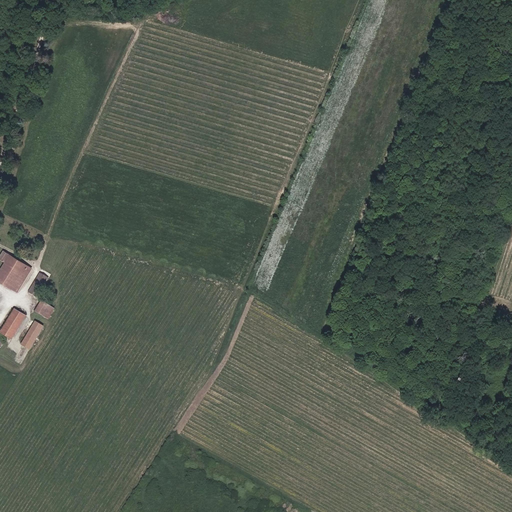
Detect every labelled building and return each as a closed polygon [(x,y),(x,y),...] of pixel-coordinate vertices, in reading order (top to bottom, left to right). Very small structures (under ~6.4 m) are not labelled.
[(32,267),(5,251),(0,258),(0,283),(1,281),(18,291),(32,267)] [(48,278),(40,273),(21,303),(32,310),(40,297),(38,296),(48,278)] [(53,307),(42,300),(35,311),(46,319),(53,307)] [(26,316),(16,309),(0,334),(0,335),(10,342),(26,316)] [(29,349),(43,327),(35,322),(21,343),(29,349)]
